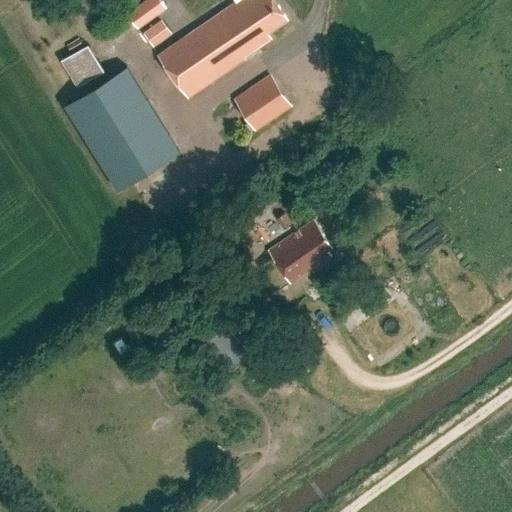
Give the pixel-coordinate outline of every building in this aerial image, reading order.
[(138,27),(166,7),(161,0),(146,0),(128,13),(138,27)] [(268,34),(289,20),(275,0),(243,0),(241,2),(239,0),(158,54),(188,98),(273,41),(268,34)] [(162,19),(144,32),(154,46),(172,33),(162,19)] [(83,45),(80,39),(67,45),(71,52),(83,45)] [(80,88),(110,71),(94,43),(64,59),(80,88)] [(178,150),(127,66),(65,105),(116,188),(178,150)] [(292,107),(273,77),(237,99),(255,129),(292,107)] [(278,207),(265,184),(234,202),(247,225),(278,207)] [(285,212),(276,218),(283,229),(292,223),(285,212)] [(317,220),(270,251),(291,283),(333,255),(330,250),(334,247),(317,220)] [(183,325),(197,316),(174,277),(159,286),(183,325)] [(416,330),(394,299),(375,313),(360,324),(382,354),(416,330)] [(143,345),(167,330),(155,311),(131,326),(143,345)] [(214,316),(186,335),(216,378),(244,358),(214,316)]
